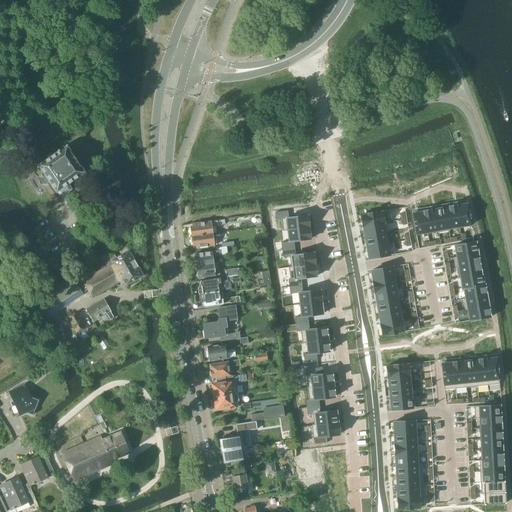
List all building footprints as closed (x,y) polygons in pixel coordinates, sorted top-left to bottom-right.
[(57,191),(60,196),(61,197),(61,196),(71,190),(71,189),(68,184),(85,173),(66,145),(38,165),(45,175),(40,179),(41,179),(40,180),(39,180),(39,181),(39,182),(39,183),(40,183),(40,184),(41,184),(41,185),(43,184),(44,183),(45,184),(49,181),(56,192),(57,191)] [(468,204),(457,206),(461,227),(472,226),(468,204)] [(457,206),(446,208),(450,229),(461,227),(457,206)] [(446,208),(436,210),(439,231),(450,229),(446,208)] [(429,211),(425,212),(429,233),(439,231),(436,210),(429,211)] [(287,211),(275,213),(275,219),(286,218),(288,230),(308,227),(307,216),(288,218),(287,211)] [(382,212),(360,215),(362,227),(384,223),(382,212)] [(425,212),(414,213),(418,235),(423,234),(429,233),(425,212)] [(192,236),(212,233),(211,227),(225,224),(224,220),(193,224),(193,227),(191,227),(191,229),(190,230),(190,233),(192,234),(192,236)] [(384,223),(362,227),(364,237),(386,233),(384,223)] [(289,242),(280,243),(281,250),(295,248),(294,241),(310,239),(308,227),(288,230),(289,242)] [(212,233),(192,236),(192,238),(191,240),(192,243),(193,244),(193,246),(196,245),(196,248),(214,245),(217,245),(216,240),(213,241),(212,233)] [(386,233),(364,237),(366,248),(387,244),(386,233)] [(476,242),(455,246),(457,257),(478,253),(476,242)] [(387,244),(366,248),(368,259),(389,255),(387,244)] [(196,266),(213,264),(212,256),(224,255),(223,253),(228,253),(227,247),(221,248),(214,248),(215,251),(194,254),(196,266)] [(295,248),(281,250),(282,257),(292,255),(294,267),(315,265),(313,253),(295,255),(295,248)] [(83,280),(88,290),(92,297),(119,281),(121,284),(124,282),(126,285),(143,276),(128,251),(111,260),(109,257),(102,261),(105,267),(83,280)] [(478,253),(457,257),(458,267),(480,264),(478,253)] [(213,264),(196,266),(196,268),(195,269),(196,272),(197,273),(198,278),(219,275),(219,270),(214,271),(213,264)] [(480,264),(458,267),(460,278),(481,274),(480,264)] [(295,280),(288,281),(289,287),(301,285),(300,279),(316,277),(315,265),(294,267),(295,280)] [(392,267),(371,271),(373,282),(394,278),(392,267)] [(238,268),(225,270),(226,276),(239,274),(238,268)] [(262,285),(267,285),(268,285),(267,276),(266,277),(265,271),(259,272),(260,277),(261,277),(262,285)] [(481,274),(460,278),(460,279),(462,278),(464,288),(485,285),(483,274),(481,274)] [(239,275),(220,278),(201,281),(201,285),(200,285),(198,288),(199,294),(222,291),(230,290),(229,284),(240,282),(239,275)] [(72,277),(36,301),(41,307),(43,311),(47,317),(51,314),(68,303),(69,304),(83,294),(83,293),(88,290),(83,280),(76,284),(72,277)] [(394,278),(373,282),(375,293),(396,289),(394,278)] [(301,285),(289,287),(289,294),(299,292),(301,304),(321,302),(320,290),(302,292),(301,285)] [(485,285),(464,288),(465,299),(487,295),(485,285)] [(396,289),(375,293),(377,303),(398,300),(396,289)] [(222,291),(199,294),(199,300),(203,302),(204,306),(231,303),(231,306),(235,305),(235,306),(240,305),(240,304),(243,304),(243,301),(240,302),(239,296),(223,299),(222,291)] [(487,295),(465,299),(467,310),(488,306),(487,295)] [(93,321),(106,313),(110,320),(113,318),(110,311),(103,299),(86,309),(93,321)] [(398,300),(377,303),(379,314),(400,310),(398,300)] [(302,317),(294,318),(295,324),(308,322),(307,316),(323,314),(321,302),(301,304),(302,317)] [(235,305),(231,306),(217,308),(219,320),(217,322),(204,324),(204,329),(205,338),(219,336),(220,341),(239,338),(240,338),(239,332),(228,334),(226,321),(237,319),(235,306),(235,305)] [(488,306),(467,310),(469,321),(490,317),(488,306)] [(400,310),(379,314),(381,324),(402,321),(400,310)] [(66,318),(74,334),(83,328),(85,333),(88,331),(89,331),(88,329),(93,326),(86,313),(81,316),(78,312),(66,318)] [(402,321),(381,324),(383,336),(404,332),(402,321)] [(308,322),(295,324),(296,331),(306,330),(307,342),(328,340),(326,327),(309,329),(308,322)] [(109,346),(103,336),(97,340),(103,349),(109,346)] [(309,354),(303,354),(304,361),(317,360),(316,353),(329,351),(328,340),(307,342),(309,354)] [(209,360),(227,357),(235,356),(234,349),(228,350),(227,344),(207,347),(209,360)] [(255,353),(256,362),(268,360),(266,352),(255,353)] [(496,357),(485,359),(487,380),(487,385),(498,384),(498,379),(496,357)] [(485,359),(474,360),(477,381),(477,386),(487,385),(487,380),(485,359)] [(216,378),(231,375),(229,367),(240,365),(239,360),(209,364),(210,371),(209,373),(210,376),(211,377),(212,378),(216,378)] [(474,360),(463,361),(466,382),(466,387),(477,386),(477,381),(474,360)] [(463,361),(453,362),(455,384),(456,388),(466,387),(466,382),(463,361)] [(453,362),(441,363),(444,385),(444,389),(456,388),(455,384),(453,362)] [(408,364),(386,366),(388,377),(409,375),(408,364)] [(318,368),(305,370),(306,377),(311,376),(313,387),(333,385),(332,373),(319,375),(318,368)] [(231,375),(216,378),(217,383),(217,384),(213,384),(213,389),(212,389),(213,395),(235,392),(235,386),(233,386),(232,382),(252,380),(251,374),(233,376),(231,375)] [(409,375),(388,377),(389,388),(410,386),(409,375)] [(9,402),(12,407),(16,406),(20,415),(27,413),(33,415),(38,400),(31,397),(30,398),(25,384),(15,389),(19,398),(9,402)] [(314,399),(306,400),(307,407),(319,406),(318,399),(335,397),(333,385),(313,387),(314,399)] [(410,386),(389,388),(390,399),(411,397),(410,386)] [(235,392),(213,395),(215,405),(216,405),(216,410),(221,409),(221,410),(231,409),(231,408),(236,407),(236,406),(239,406),(238,401),(237,393),(236,394),(235,392)] [(411,397),(390,399),(391,410),(412,408),(415,408),(414,396),(411,397)] [(479,406),(474,406),(475,418),(479,418),(500,416),(500,405),(479,406)] [(319,406),(307,407),(307,414),(315,413),(317,425),(338,423),(336,411),(320,412),(319,406)] [(264,412),(264,413),(251,415),(252,421),(284,416),(283,409),(264,412)] [(237,433),(253,430),(288,424),(287,418),(286,416),(251,422),(251,421),(235,424),(237,433)] [(500,416),(479,418),(480,428),(501,427),(500,416)] [(414,421),(393,422),(393,433),(415,432),(414,421)] [(318,437),(313,438),(314,445),(326,443),(326,437),(339,435),(338,423),(317,425),(318,437)] [(501,427),(480,428),(480,439),(501,438),(501,427)] [(110,461),(129,452),(120,431),(102,439),(101,436),(91,440),(62,453),(74,480),(112,464),(110,461)] [(415,432),(393,433),(394,444),(416,443),(415,432)] [(221,451),(241,448),(260,445),(259,440),(240,443),(239,436),(220,439),(221,451)] [(501,438),(480,439),(481,450),(502,449),(501,438)] [(416,443),(394,444),(394,455),(416,454),(416,443)] [(243,459),(241,448),(221,451),(223,463),(243,459)] [(502,449),(481,450),(482,461),(503,460),(502,449)] [(301,459),(318,455),(317,450),(300,453),(301,459)] [(416,454),(394,455),(395,466),(417,464),(416,454)] [(249,457),(250,465),(261,463),(260,455),(249,457)] [(28,484),(29,486),(47,478),(47,477),(54,474),(47,457),(39,460),(38,456),(19,464),(28,484)] [(482,461),(479,461),(480,472),(482,471),(503,470),(503,460),(482,461)] [(276,473),(274,462),(266,463),(268,474),(276,473)] [(417,464),(395,466),(396,477),(417,475),(422,475),(421,464),(417,464)] [(235,493),(248,491),(252,490),(251,481),(247,481),(244,468),(231,470),(235,493)] [(482,471),(480,472),(481,482),(483,482),(504,481),(503,470),(482,471)] [(417,475),(396,477),(396,487),(418,486),(423,486),(422,475),(417,475)] [(29,486),(28,484),(23,487),(22,485),(18,476),(10,480),(11,481),(0,485),(0,486),(10,510),(7,511),(15,511),(14,509),(28,502),(35,499),(29,486)] [(483,482),(481,482),(481,493),(484,493),(505,492),(504,481),(483,482)] [(418,486),(396,487),(397,498),(419,497),(423,496),(423,486),(418,486)] [(484,493),(481,493),(482,504),(484,504),(505,503),(505,492),(484,493)] [(419,497),(397,498),(398,509),(419,508),(419,497)]
